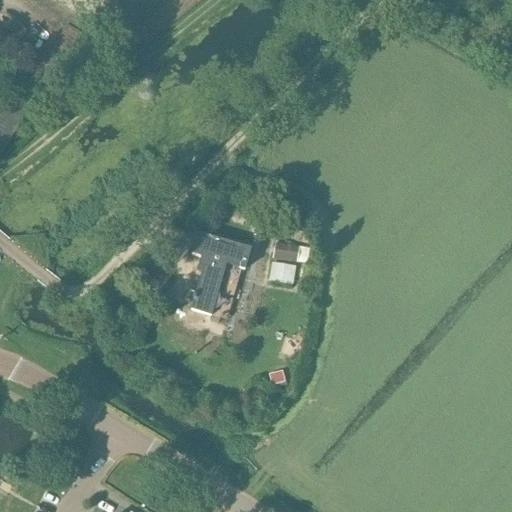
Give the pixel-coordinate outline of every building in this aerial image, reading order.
[(0,154),(32,108),(11,94),(0,110),(0,154)] [(194,302),(191,312),(210,317),(225,266),(244,271),(250,251),(197,236),(191,257),(206,261),(195,297),(193,297),(192,301),(194,302)] [(275,244),(272,260),(297,264),(299,248),(275,244)] [(272,264),(270,283),(294,285),(296,268),(272,264)] [(294,364),(301,339),(285,335),(278,360),(294,364)]
